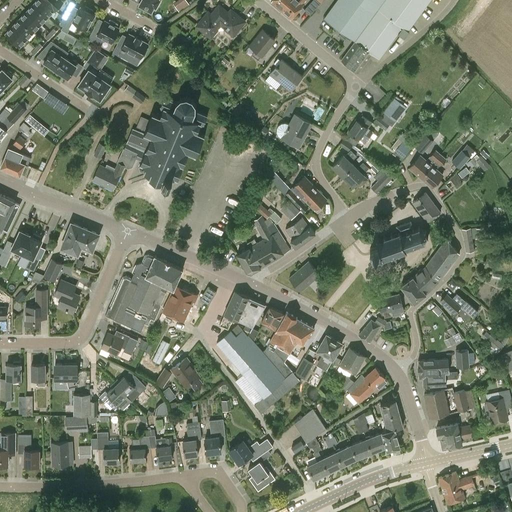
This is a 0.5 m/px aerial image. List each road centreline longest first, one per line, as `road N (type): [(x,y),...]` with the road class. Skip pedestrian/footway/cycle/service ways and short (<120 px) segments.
road 1 (residential): [(397,370),(416,349),(410,311),(461,257),(459,237),(420,185),(347,220)]
road 2 (residential): [(0,344),(77,342),(128,232)]
road 3 (residential): [(183,476),(0,487)]
road 4 (residential): [(397,370),(251,285)]
road 5 (residential): [(347,220),(315,160),(358,84)]
road 6 (residential): [(128,232),(0,179)]
road 7 (residential): [(251,285),(128,232)]
road 8 (secondary): [(301,511),(426,464)]
road 9 (residential): [(358,84),(256,0)]
road 10 (residential): [(358,84),(454,0)]
